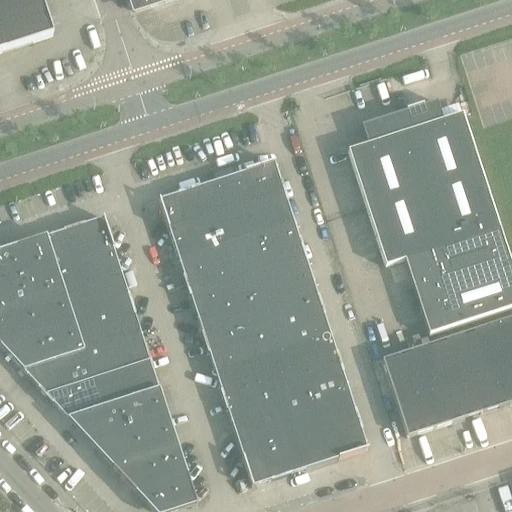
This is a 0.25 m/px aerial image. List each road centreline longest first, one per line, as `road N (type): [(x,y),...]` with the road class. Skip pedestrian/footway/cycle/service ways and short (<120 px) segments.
road 1 (unclassified): [(145,129),(511,8)]
road 2 (unclassified): [(409,0),(133,90)]
road 3 (unclassified): [(355,511),(511,460)]
road 4 (unclassified): [(0,177),(145,129)]
road 5 (unclassified): [(133,90),(0,132)]
